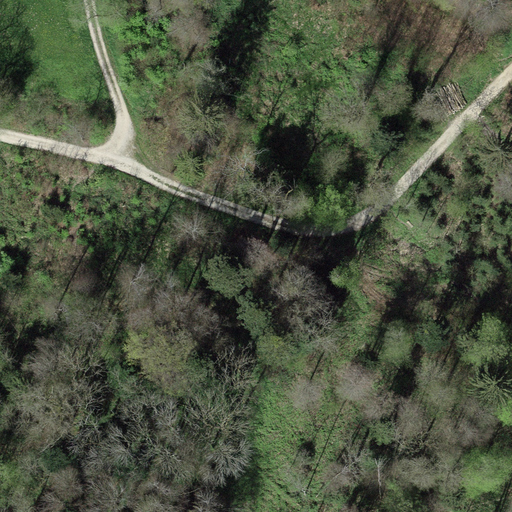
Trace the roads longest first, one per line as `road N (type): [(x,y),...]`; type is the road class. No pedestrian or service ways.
road 1 (track): [(132,164),(296,229),(343,229),(362,221),(511,67)]
road 2 (track): [(91,0),(132,164)]
road 3 (track): [(0,139),(132,164)]
